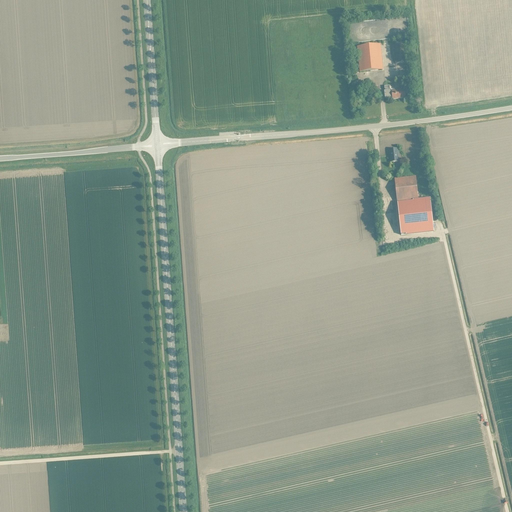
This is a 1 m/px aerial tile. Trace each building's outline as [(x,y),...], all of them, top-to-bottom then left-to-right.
[(359,72),(382,70),(380,45),(357,47),(359,72)] [(395,64),(407,62),(405,45),(393,46),(395,64)] [(384,86),(384,89),(385,89),(385,91),(384,91),(385,97),(390,97),(390,95),(391,95),(392,99),(405,98),(404,89),(391,90),(391,91),(390,91),(390,90),(389,90),(389,85),(384,86)] [(390,163),(399,162),(397,149),(388,150),(390,163)] [(397,202),(418,200),(415,177),(394,179),(397,202)] [(429,199),(397,203),(401,235),(433,231),(429,199)]
